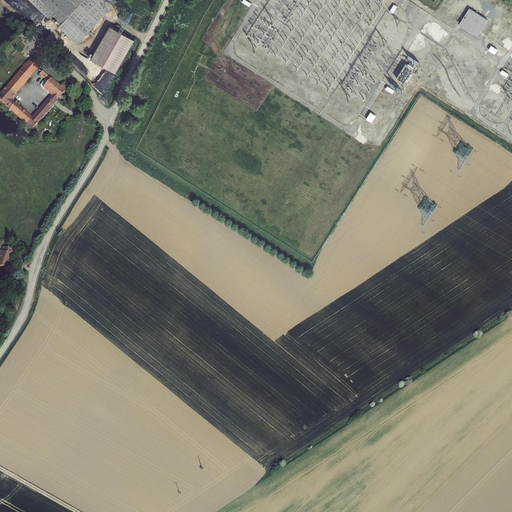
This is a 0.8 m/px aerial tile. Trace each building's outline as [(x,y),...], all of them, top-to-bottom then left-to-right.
[(29,0),(48,17),(51,14),(61,23),(82,0),(29,0)] [(115,0),(82,0),(61,23),(58,27),(76,44),(116,1),(115,0)] [(482,29),(487,21),(469,9),(464,17),(482,29)] [(477,37),(482,29),(464,17),(459,25),(477,37)] [(134,39),(109,25),(91,58),(116,72),(134,39)] [(408,54),(414,58),(425,41),(419,37),(408,54)] [(511,44),(506,40),(502,47),(507,50),(511,44)] [(497,49),(490,45),(487,50),(494,54),(497,49)] [(28,62),(10,83),(5,78),(0,83),(6,88),(0,94),(0,100),(32,129),(69,87),(64,83),(60,87),(42,72),(39,75),(45,80),(40,85),(52,95),(31,119),(11,100),(38,68),(28,62)] [(404,63),(396,80),(405,84),(413,67),(404,63)] [(376,114),(370,111),(366,118),(372,121),(376,114)] [(367,138),(358,133),(355,138),(364,143),(367,138)] [(2,248),(0,252),(0,266),(7,269),(13,250),(4,247),(3,248),(2,248)]
